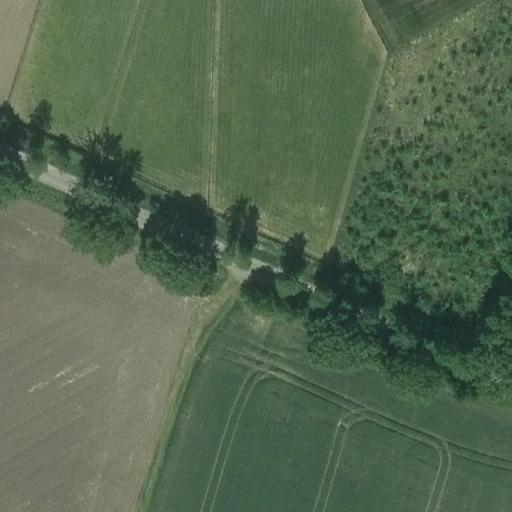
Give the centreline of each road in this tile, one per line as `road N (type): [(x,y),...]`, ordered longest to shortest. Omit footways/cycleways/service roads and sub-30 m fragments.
road 1 (unclassified): [(0,154),(511,384)]
road 2 (track): [(139,511),(188,344),(205,309),(249,271)]
